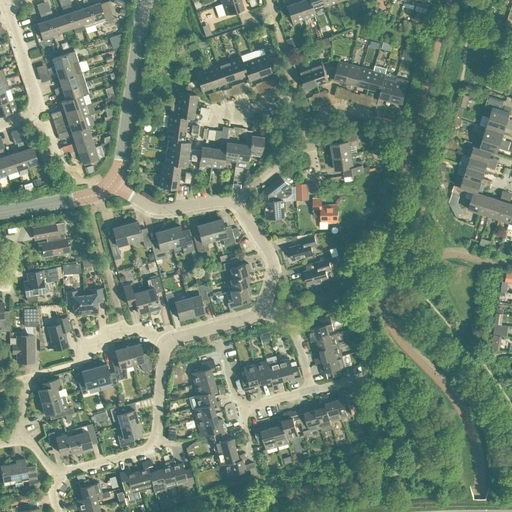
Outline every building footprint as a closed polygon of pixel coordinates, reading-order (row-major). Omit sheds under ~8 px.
[(243,8),(240,0),(230,0),(222,3),(222,4),(214,6),(218,17),(226,14),(226,15),(243,8)] [(309,0),(300,0),(297,1),(303,19),(315,14),(313,10),(309,0)] [(309,0),(313,10),(324,6),(322,0),(309,0)] [(88,5),(94,24),(105,20),(109,23),(113,22),(106,1),(100,3),(99,2),(88,5)] [(303,19),(297,1),(286,5),(292,23),(303,19)] [(64,13),(57,16),(62,30),(73,27),(68,12),(67,10),(65,5),(62,6),(64,13)] [(78,9),(84,27),(94,24),(88,5),(78,9)] [(68,12),(73,27),(75,33),(85,29),(84,27),(78,9),(68,12)] [(51,10),(45,12),(53,37),(52,33),(62,30),(57,16),(53,17),(51,10)] [(53,37),(45,12),(39,14),(42,21),(37,22),(37,23),(32,25),(36,37),(41,35),(42,37),(43,41),(53,37)] [(330,46),(327,37),(317,41),(320,50),(330,46)] [(294,45),(291,38),(286,40),(288,47),(294,45)] [(414,59),(415,52),(404,49),(402,56),(414,59)] [(54,66),(51,67),(52,73),(56,71),(55,69),(78,61),(74,50),(52,58),(54,66)] [(265,54),(254,58),(260,75),(271,71),(265,54)] [(240,56),(229,60),(235,78),(246,74),(242,62),(240,56)] [(254,58),(242,62),(246,74),(248,80),(260,75),(254,58)] [(229,60),(218,64),(224,82),(235,78),(229,60)] [(78,61),(55,69),(56,71),(59,79),(75,73),(75,74),(81,72),(78,61)] [(326,73),(331,71),(331,65),(330,65),(329,61),(323,63),(322,63),(311,67),(317,84),(328,80),(326,73)] [(334,78),(346,81),(350,64),(338,61),(337,67),(331,65),(331,71),(334,78)] [(218,64),(206,68),(212,86),(224,82),(218,64)] [(346,81),(357,85),(362,67),(350,64),(346,81)] [(384,79),(385,73),(387,68),(375,65),(374,70),(369,88),(380,91),(384,79)] [(305,88),(317,84),(311,67),(299,71),(305,88)] [(357,85),(369,88),(374,70),(362,67),(357,85)] [(197,79),(187,82),(193,87),(199,85),(201,90),(212,86),(206,68),(195,72),(197,79)] [(61,86),(57,88),(59,93),(63,92),(62,89),(78,84),(85,82),(81,72),(75,74),(75,73),(59,79),(61,86)] [(378,99),(376,106),(375,110),(380,112),(384,98),(391,100),(397,77),(396,77),(396,76),(385,73),(384,79),(380,91),(378,99)] [(408,80),(397,77),(391,100),(402,103),(408,80)] [(0,91),(4,90),(9,89),(6,78),(0,80),(0,91)] [(78,84),(62,89),(63,92),(65,99),(77,96),(82,94),(88,92),(85,82),(78,84)] [(178,91),(176,103),(194,105),(196,94),(192,93),(193,87),(187,82),(186,92),(178,91)] [(64,108),(60,110),(62,115),(65,114),(64,111),(85,104),(82,94),(77,96),(65,99),(61,100),(64,108)] [(308,97),(311,104),(313,111),(318,109),(313,95),(308,97)] [(489,117),(511,124),(511,119),(508,118),(510,112),(511,104),(511,102),(506,101),(503,110),(501,109),(504,100),(488,95),(485,104),(492,107),(489,117)] [(113,103),(111,97),(105,99),(107,105),(113,103)] [(12,99),(8,100),(11,111),(16,110),(12,99)] [(8,100),(0,103),(0,115),(11,111),(8,100)] [(171,102),(169,114),(187,117),(192,118),(194,105),(176,103),(171,102)] [(85,104),(64,111),(65,114),(68,121),(84,116),(89,114),(85,104)] [(393,115),(402,118),(404,111),(400,110),(395,109),(393,115)] [(57,114),(51,116),(52,118),(58,116),(62,115),(60,110),(56,111),(57,114)] [(162,125),(167,126),(185,128),(187,117),(169,114),(168,114),(168,115),(163,115),(162,125)] [(70,129),(66,130),(68,135),(72,134),(71,132),(87,126),(84,116),(68,121),(70,129)] [(511,124),(489,117),(486,127),(503,133),(505,127),(511,129),(511,124)] [(87,126),(71,132),(72,134),(73,137),(75,142),(91,137),(87,126)] [(165,138),(169,139),(183,141),(183,140),(185,128),(167,126),(165,138)] [(213,148),(210,166),(222,167),(224,160),(223,160),(225,149),(224,149),(226,141),(227,134),(228,127),(222,126),(219,148),(213,148)] [(486,127),(482,137),(509,146),(510,142),(510,141),(501,138),(503,133),(486,127)] [(64,134),(58,136),(59,138),(68,135),(66,130),(64,131),(63,131),(64,134)] [(331,144),(333,157),(351,154),(350,146),(356,144),(355,140),(357,139),(356,132),(342,135),(343,142),(331,144)] [(250,137),(249,145),(250,145),(248,153),(249,153),(261,155),(263,136),(251,135),(250,137)] [(77,149),(73,151),(75,156),(79,155),(78,152),(94,147),(91,137),(75,142),(76,147),(77,149)] [(491,151),(491,152),(497,154),(498,148),(507,150),(509,146),(482,137),(479,147),(491,151)] [(169,139),(167,150),(188,153),(189,141),(183,140),(183,141),(169,139)] [(238,143),(226,141),(224,149),(225,149),(223,160),(224,160),(235,161),(238,143)] [(250,145),(249,145),(238,143),(235,161),(247,163),(249,153),(248,153),(250,145)] [(22,150),(27,166),(38,162),(33,146),(25,149),(23,145),(18,147),(19,151),(22,150)] [(94,147),(78,152),(79,155),(81,163),(83,162),(84,165),(90,163),(89,160),(92,159),(98,157),(103,155),(100,145),(94,147)] [(470,156),(496,165),(498,160),(489,157),(491,152),(491,151),(479,147),(473,145),(470,156)] [(198,164),(210,166),(213,148),(201,146),(198,164)] [(393,161),(390,147),(382,149),(384,163),(393,161)] [(12,153),(17,169),(27,166),(22,150),(19,151),(12,153)] [(167,150),(166,162),(180,164),(180,165),(186,165),(188,153),(167,150)] [(0,156),(1,157),(7,173),(17,169),(12,153),(4,156),(3,152),(0,152),(0,156)] [(351,154),(333,157),(335,169),(348,167),(349,174),(363,172),(361,161),(356,161),(355,153),(351,154)] [(467,166),(484,172),(486,166),(495,169),(496,165),(470,156),(467,166)] [(162,162),(160,174),(178,176),(180,165),(180,164),(166,162),(162,162)] [(92,165),(85,167),(87,173),(94,171),(92,165)] [(481,182),(484,184),(490,185),(491,180),(482,178),(484,172),(467,166),(463,177),(481,182)] [(178,176),(160,174),(158,186),(177,188),(178,176)] [(264,196),(265,201),(263,201),(264,209),(265,209),(266,218),(284,217),(283,197),(287,197),(291,194),(290,184),(281,176),(263,191),(265,194),(264,196)] [(463,177),(460,187),(467,190),(473,191),(478,193),(478,192),(481,193),(484,184),(481,182),(463,177)] [(32,179),(35,188),(41,186),(39,178),(32,179)] [(31,182),(24,185),(26,192),(33,190),(31,182)] [(295,184),(296,200),(307,200),(306,183),(295,184)] [(452,191),(458,193),(460,187),(454,185),(452,191)] [(465,195),(467,190),(460,187),(458,193),(465,195)] [(467,208),(478,212),(484,194),(481,193),(478,192),(478,193),(473,191),(467,208)] [(489,215),(499,218),(507,192),(503,191),(500,199),(494,198),(488,215),(489,215)] [(499,218),(509,222),(511,212),(511,203),(509,202),(511,194),(507,192),(499,218)] [(488,218),(489,215),(488,215),(494,198),(486,195),(484,194),(478,212),(481,213),(483,213),(482,216),(488,218)] [(321,205),(321,198),(313,198),(313,216),(321,216),(321,221),(320,222),(320,227),(328,227),(327,222),(338,222),(338,217),(339,217),(339,209),(338,209),(338,204),(321,205)] [(449,202),(455,215),(461,213),(457,205),(455,202),(449,202)] [(221,218),(209,222),(214,239),(222,237),(224,245),(235,242),(231,228),(225,230),(221,218)] [(32,227),(33,233),(34,240),(46,238),(46,241),(37,242),(39,250),(42,250),(42,251),(43,256),(69,251),(66,237),(65,238),(64,233),(65,233),(63,221),(32,227)] [(137,221),(124,224),(129,242),(142,238),(144,246),(151,244),(147,231),(140,233),(137,221)] [(214,239),(209,222),(196,225),(200,237),(194,239),(198,252),(208,250),(206,241),(214,239)] [(129,242),(124,224),(112,228),(115,240),(109,242),(112,255),(119,253),(117,245),(129,242)] [(180,225),(167,229),(172,246),(173,250),(180,248),(182,249),(183,252),(194,249),(188,229),(181,231),(180,225)] [(172,246),(167,229),(155,232),(158,244),(151,246),(155,260),(166,257),(164,248),(172,246)] [(302,237),(303,243),(290,247),(293,259),(313,254),(311,246),(317,244),(314,234),(302,237)] [(489,247),(491,240),(481,238),(480,244),(489,247)] [(507,253),(510,245),(504,243),(501,251),(507,253)] [(316,261),(318,267),(304,271),(307,283),(313,282),(315,286),(321,284),(320,280),(328,278),(325,270),(331,268),(330,265),(338,262),(336,257),(328,259),(328,258),(316,261)] [(229,268),(232,278),(248,274),(247,271),(250,271),(247,262),(237,265),(235,259),(222,263),(224,269),(229,268)] [(156,270),(154,261),(147,264),(149,272),(156,270)] [(41,282),(58,279),(56,267),(28,272),(30,280),(23,281),(26,296),(26,295),(27,301),(37,299),(36,294),(43,292),(41,282)] [(229,279),(232,289),(248,285),(247,282),(250,282),(248,274),(232,278),(229,279)] [(143,290),(148,310),(149,309),(150,311),(151,313),(153,314),(155,314),(157,313),(159,311),(159,309),(159,307),(159,306),(155,292),(162,290),(158,276),(146,279),(149,288),(143,290)] [(138,313),(148,310),(143,290),(133,293),(130,284),(122,286),(128,305),(135,303),(138,313)] [(199,294),(186,298),(191,315),(204,311),(201,300),(207,298),(203,284),(196,286),(199,294)] [(232,289),(229,290),(232,301),(227,302),(228,308),(242,305),(240,299),(248,296),(247,294),(250,293),(248,285),(232,289)] [(91,294),(83,295),(85,314),(97,312),(96,301),(102,300),(101,287),(90,288),(91,294)] [(85,314),(83,295),(77,295),(76,290),(65,291),(67,303),(73,303),(74,314),(85,314)] [(191,315),(186,298),(174,301),(172,293),(171,293),(165,295),(169,308),(176,307),(179,318),(191,315)] [(0,302),(0,317),(2,318),(2,327),(9,327),(9,311),(3,311),(3,302),(0,302)] [(24,311),(24,325),(37,325),(37,311),(24,311)] [(63,331),(70,329),(66,316),(55,319),(57,326),(48,328),(53,348),(67,344),(63,331)] [(308,329),(311,340),(330,335),(329,331),(334,329),(330,316),(316,319),(318,326),(308,329)] [(495,323),(494,333),(500,334),(502,324),(495,323)] [(318,343),(320,350),(339,345),(336,333),(330,335),(311,340),(310,340),(312,345),(318,343)] [(12,344),(12,353),(17,353),(17,358),(33,358),(33,335),(17,335),(17,344),(12,344)] [(143,355),(140,343),(127,346),(132,364),(138,362),(143,370),(151,368),(151,361),(149,353),(143,355)] [(316,363),(323,361),(342,355),(339,345),(320,350),(322,356),(314,358),(316,363)] [(132,364),(127,346),(114,350),(118,362),(112,364),(116,378),(121,377),(122,378),(126,377),(125,365),(132,364)] [(323,361),(325,367),(320,368),(321,373),(323,373),(324,378),(338,375),(336,369),(345,366),(342,355),(323,361)] [(288,358),(277,361),(282,380),(288,378),(290,383),(295,381),(294,380),(300,378),(296,365),(290,367),(288,358)] [(191,372),(194,384),(213,378),(211,372),(216,371),(213,359),(199,363),(201,369),(191,372)] [(254,364),(259,382),(265,380),(268,391),(273,390),(266,364),(265,360),(254,364)] [(277,361),(266,364),(273,390),(278,388),(276,382),(282,380),(277,361)] [(106,364),(93,367),(98,384),(111,381),(112,385),(117,384),(114,372),(109,373),(106,364)] [(253,384),(259,382),(254,364),(243,367),(245,375),(239,377),(243,390),(249,389),(249,390),(254,389),(253,384)] [(98,384),(93,367),(81,371),(84,380),(78,382),(83,398),(88,397),(86,388),(98,384)] [(38,389),(41,402),(59,397),(57,390),(61,389),(58,378),(41,382),(43,388),(38,389)] [(194,384),(197,394),(223,387),(221,383),(215,384),(213,378),(194,384)] [(215,401),(213,395),(224,392),(223,387),(197,394),(193,395),(193,396),(188,397),(192,408),(193,408),(193,407),(196,406),(197,406),(215,401)] [(343,397),(336,399),(341,418),(353,415),(350,404),(356,403),(352,389),(346,390),(346,389),(341,390),(343,397)] [(328,394),(323,395),(330,421),(331,421),(341,418),(336,399),(330,401),(328,394)] [(322,407),(315,409),(320,428),(322,432),(333,429),(331,421),(330,421),(323,395),(319,397),(322,407)] [(68,408),(65,396),(59,397),(41,402),(45,414),(54,412),(56,417),(68,414),(66,408),(68,408)] [(193,408),(196,419),(215,414),(213,407),(220,405),(219,400),(215,401),(197,406),(196,406),(193,407),(193,408)] [(118,419),(120,426),(138,421),(134,409),(125,411),(124,404),(109,408),(113,420),(118,419)] [(303,408),(297,410),(301,424),(301,423),(305,435),(310,434),(309,431),(320,428),(315,409),(309,411),(308,406),(303,407),(303,408)] [(94,412),(95,419),(107,416),(105,410),(94,412)] [(288,418),(282,420),(287,439),(298,436),(295,425),(301,424),(297,410),(292,412),(291,410),(286,412),(288,418)] [(215,414),(196,419),(201,435),(223,429),(221,423),(223,423),(221,418),(216,420),(215,414)] [(287,439),(282,420),(281,417),(276,418),(278,425),(272,427),(277,446),(276,446),(277,450),(280,449),(279,445),(289,442),(287,439)] [(138,421),(120,426),(122,433),(117,435),(120,446),(134,442),(133,436),(141,434),(138,421)] [(75,428),(81,452),(92,449),(91,444),(97,442),(92,423),(75,428)] [(277,446),(272,427),(266,429),(264,424),(259,425),(260,427),(254,428),(258,442),(264,440),(266,449),(276,446),(277,446)] [(71,435),(66,436),(71,452),(73,451),(74,454),(81,452),(75,428),(72,429),(71,435)] [(66,436),(66,433),(55,437),(53,431),(47,433),(51,446),(57,444),(59,452),(62,452),(63,454),(71,452),(66,436)] [(214,445),(216,454),(235,448),(232,437),(226,439),(224,433),(209,437),(211,446),(214,445)] [(219,465),(223,464),(242,458),(242,459),(245,458),(243,453),(237,454),(235,448),(216,454),(219,465)] [(173,457),(168,459),(175,484),(186,481),(187,484),(193,482),(190,469),(184,470),(182,462),(175,464),(173,457)] [(22,485),(22,481),(28,480),(29,486),(38,484),(34,466),(26,467),(24,458),(15,459),(15,462),(0,465),(0,467),(2,481),(14,478),(15,486),(22,485)] [(242,458),(223,464),(226,475),(249,468),(251,476),(256,474),(253,462),(243,465),(242,459),(242,458)] [(166,467),(159,469),(164,487),(175,484),(168,459),(164,460),(166,467)] [(150,460),(146,461),(153,487),(152,487),(153,490),(164,487),(159,469),(153,470),(150,460)] [(143,469),(136,471),(141,490),(152,487),(153,487),(146,461),(141,462),(143,469)] [(141,490),(136,471),(130,473),(129,468),(124,469),(124,470),(119,472),(122,485),(123,485),(125,494),(141,490)] [(81,492),(82,498),(101,493),(98,482),(89,484),(88,478),(85,479),(78,481),(74,482),(76,488),(74,488),(76,493),(81,492)] [(76,499),(79,511),(98,505),(96,499),(109,496),(108,491),(101,493),(82,498),(76,499)] [(21,510),(21,511),(39,511),(39,507),(29,508),(28,503),(16,505),(17,511),(21,510)]
